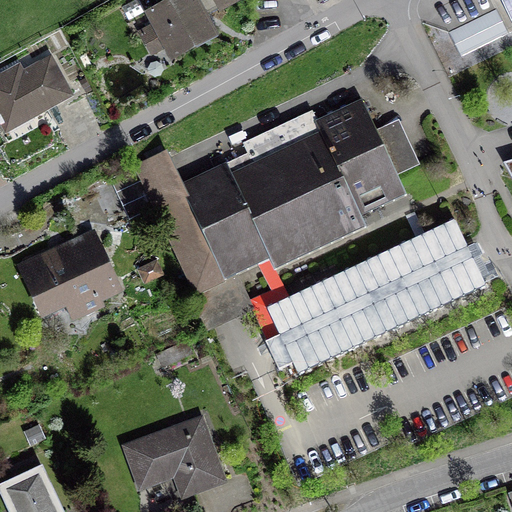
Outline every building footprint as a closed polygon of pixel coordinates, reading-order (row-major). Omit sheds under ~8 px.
[(221,12),(242,0),(317,0),(320,5),(329,0),(172,0),(147,14),(173,61),(216,38),(205,16),(219,8),(221,12)] [(449,32),(461,57),(511,32),(511,0),(503,0),(505,4),(449,32)] [(20,64),(0,74),(0,124),(5,134),(74,97),(52,56),(23,71),(20,64)] [(169,151),(136,166),(155,210),(196,297),(190,299),(206,333),(255,310),(239,276),(270,262),(275,272),(369,228),(364,218),(408,198),(398,176),(421,166),(400,120),(375,132),(361,101),(316,122),(312,114),(243,146),(246,154),(183,183),(169,151)] [(128,221),(155,210),(136,166),(109,178),(128,221)] [(100,244),(35,273),(56,321),(121,292),(100,244)] [(147,279),(161,273),(154,257),(140,263),(147,279)] [(184,342),(157,354),(154,355),(161,371),(191,357),(184,342)] [(204,418),(122,447),(139,494),(175,481),(182,502),(228,485),(204,418)] [(57,511),(41,475),(8,490),(18,511),(57,511)]
